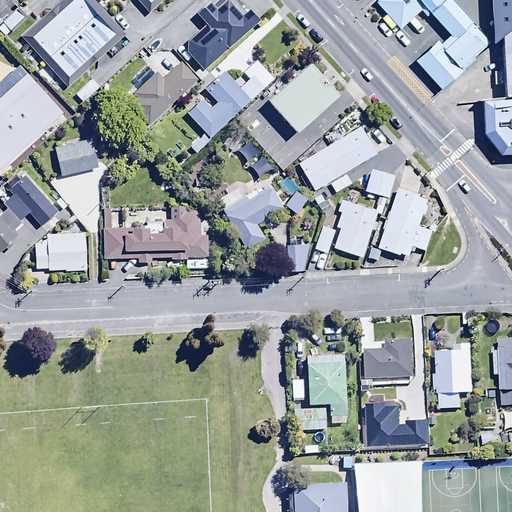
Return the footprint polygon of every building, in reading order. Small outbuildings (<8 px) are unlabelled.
[(120,33),(87,0),(77,0),(35,42),(71,79),(120,33)] [(207,73),(203,69),(258,20),(247,7),(243,11),(233,0),(216,0),(211,5),(209,2),(196,13),(206,24),(187,41),(186,51),(200,67),(193,74),(199,81),(207,73)] [(377,0),(374,2),(399,29),(422,7),(449,36),(439,45),(435,41),(413,62),(439,90),(489,44),(448,0),(377,0)] [(511,104),(511,0),(493,0),(493,43),(502,105),(511,104)] [(14,10),(0,25),(0,30),(6,36),(23,17),(14,10)] [(254,60),(242,72),(248,78),(239,87),(222,71),(204,90),(216,102),(210,108),(201,99),(185,114),(204,133),(210,139),(272,79),(254,60)] [(337,91),(328,82),(333,78),(326,70),(322,74),(309,60),(266,99),(294,130),(337,91)] [(146,125),(196,79),(180,61),(161,78),(155,72),(150,77),(144,71),(133,80),(139,87),(131,94),(135,99),(128,105),(146,125)] [(65,117),(25,75),(0,99),(0,177),(1,179),(65,117)] [(90,80),(75,95),(83,103),(98,88),(90,80)] [(511,104),(502,105),(478,107),(491,154),(511,154),(511,104)] [(328,144),(296,163),(312,191),(375,153),(363,133),(371,126),(355,108),(332,129),(334,132),(324,138),(328,144)] [(128,152),(138,139),(129,132),(119,145),(128,152)] [(210,139),(204,133),(189,148),(195,154),(210,139)] [(90,138),(53,146),(60,176),(96,168),(90,138)] [(260,164),(249,148),(241,154),(251,170),(260,164)] [(393,176),(370,170),(363,193),(387,199),(393,176)] [(0,249),(4,247),(7,250),(12,246),(8,241),(16,234),(13,232),(22,224),(18,220),(28,212),(42,229),(45,225),(48,228),(57,220),(54,217),(59,213),(22,172),(16,177),(15,176),(5,184),(7,186),(4,188),(11,195),(7,198),(5,197),(0,201),(5,207),(0,211),(0,249)] [(345,175),(329,184),(335,193),(350,184),(345,175)] [(295,213),(305,198),(296,193),(298,191),(285,176),(276,184),(290,199),(285,206),(295,213)] [(238,185),(216,200),(247,248),(263,238),(255,225),(259,222),(264,229),(273,223),(268,216),(283,206),(268,184),(257,191),(256,189),(245,196),(238,185)] [(326,188),(312,197),(318,206),(332,197),(326,188)] [(417,197),(396,189),(378,239),(373,237),(370,246),(398,257),(399,254),(405,257),(408,247),(423,252),(430,231),(432,232),(434,227),(429,225),(427,230),(416,226),(421,214),(422,214),(425,206),(423,205),(424,201),(417,199),(417,197)] [(380,215),(384,199),(378,198),(374,210),(355,204),(358,195),(348,192),(345,201),(339,199),(336,211),(339,212),(334,227),(337,228),(331,248),(361,257),(369,230),(373,231),(376,218),(375,218),(376,214),(380,215)] [(101,210),(102,259),(136,258),(136,262),(150,262),(150,259),(169,258),(169,260),(186,260),(186,257),(205,256),(204,234),(198,234),(197,218),(192,218),(192,213),(184,213),(184,206),(169,207),(169,219),(163,220),(163,226),(160,226),(160,230),(146,231),(146,225),(129,225),(129,227),(109,228),(109,210),(101,210)] [(326,253),(334,230),(321,225),(313,249),(326,253)] [(83,232),(45,233),(45,238),(39,241),(39,242),(33,243),(34,269),(47,268),(47,270),(63,270),(64,271),(84,271),(83,232)] [(286,245),(287,272),(302,271),(308,244),(286,245)] [(493,375),(498,375),(500,405),(511,404),(511,337),(497,338),(497,351),(492,351),(493,375)] [(411,377),(411,339),(384,339),(384,348),(362,349),(363,380),(384,380),(384,388),(408,388),(408,377),(411,377)] [(472,393),(469,343),(453,344),(453,350),(434,351),(435,374),(432,374),(433,394),(437,393),(438,409),(460,408),(459,393),(472,393)] [(345,424),(344,355),(305,356),(306,406),(328,406),(328,418),(330,418),(330,424),(345,424)] [(302,398),(302,380),(290,381),(290,398),(302,398)] [(422,405),(408,405),(407,427),(422,427),(422,405)] [(324,409),(292,410),(292,431),(324,431),(324,409)] [(350,458),(336,459),(337,470),(351,469),(350,458)] [(349,511),(347,481),(289,485),(291,511),(349,511)]
